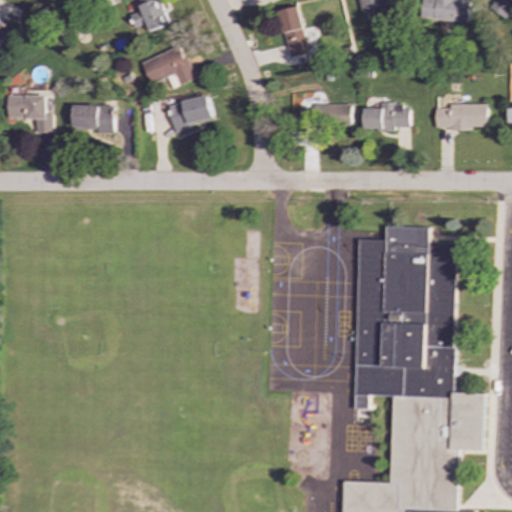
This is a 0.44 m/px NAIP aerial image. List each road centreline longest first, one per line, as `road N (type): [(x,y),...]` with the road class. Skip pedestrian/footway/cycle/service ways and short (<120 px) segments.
road 1 (residential): [(511,182),(0,184)]
road 2 (residential): [(213,0),(251,85),(266,183)]
